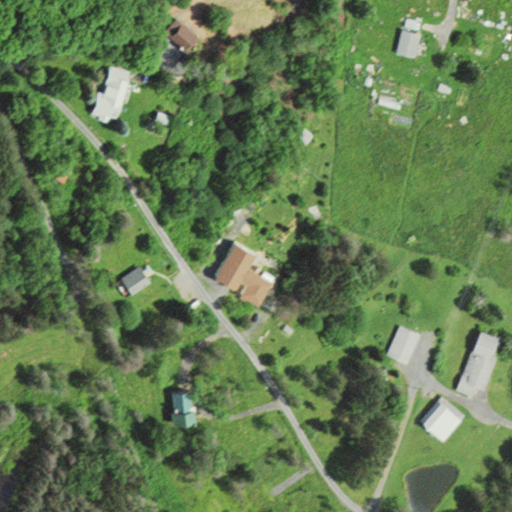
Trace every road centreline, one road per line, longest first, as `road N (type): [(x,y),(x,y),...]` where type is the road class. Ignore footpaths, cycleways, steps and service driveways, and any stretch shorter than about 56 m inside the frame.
road 1 (residential): [(0,49),(119,169),(266,375),(328,482),(357,511)]
road 2 (residential): [(0,340),(46,336),(71,320),(0,71)]
